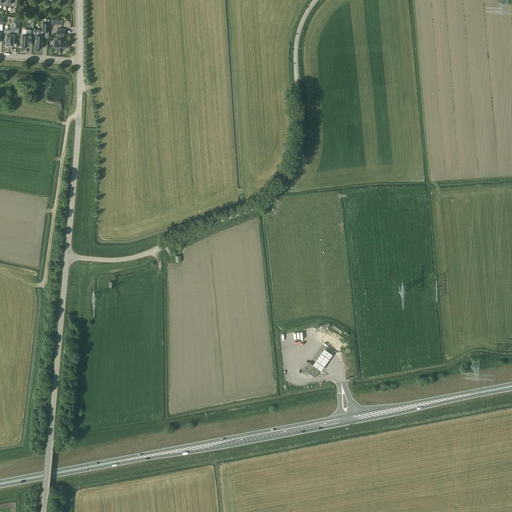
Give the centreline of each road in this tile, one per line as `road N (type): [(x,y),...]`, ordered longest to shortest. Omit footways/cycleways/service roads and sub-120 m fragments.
road 1 (trunk): [(511,386),(0,484)]
road 2 (unclassified): [(315,0),(295,44),(296,153),(274,190),(243,212),(139,256),(67,256)]
road 3 (unclassified): [(43,511),(67,256)]
road 4 (unclassified): [(67,256),(80,61)]
road 5 (track): [(78,115),(67,122),(44,279),(36,285)]
